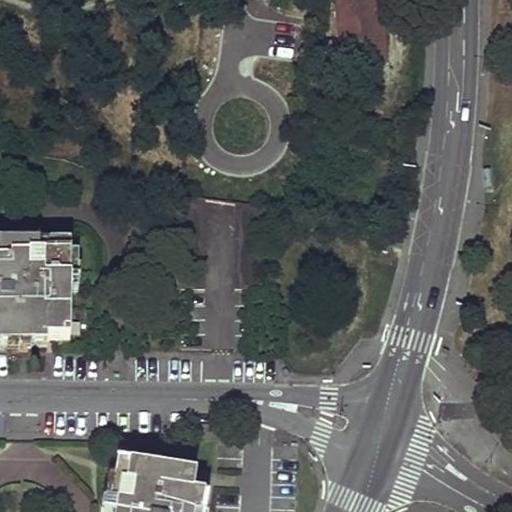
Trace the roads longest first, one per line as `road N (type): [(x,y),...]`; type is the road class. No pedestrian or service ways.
road 1 (tertiary): [(375,443),(447,187),(456,0)]
road 2 (residential): [(0,396),(226,398)]
road 3 (residential): [(375,443),(354,409),(329,400),(294,393),(226,398)]
road 4 (residential): [(226,398),(339,441),(375,443)]
road 5 (residential): [(375,443),(511,511)]
